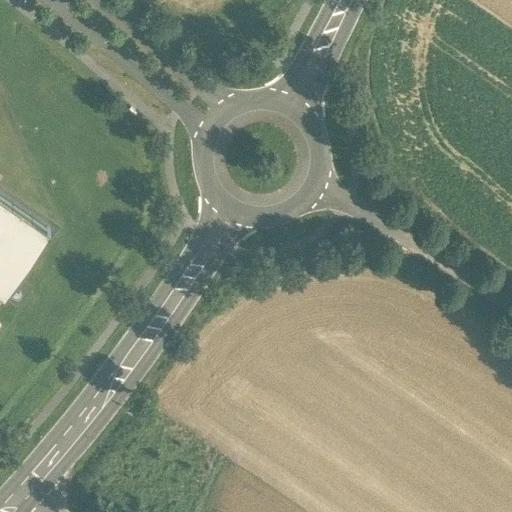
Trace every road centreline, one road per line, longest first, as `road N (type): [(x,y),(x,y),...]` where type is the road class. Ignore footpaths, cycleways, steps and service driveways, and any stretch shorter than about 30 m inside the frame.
road 1 (tertiary): [(29,507),(227,245),(260,217)]
road 2 (tertiary): [(216,197),(169,280),(8,488)]
road 3 (unclassified): [(310,187),(511,308)]
road 4 (unclassified): [(45,0),(207,136)]
road 5 (unclassified): [(229,111),(94,0)]
road 6 (tertiary): [(308,129),(317,84),(359,0)]
road 7 (tertiary): [(332,0),(295,73),(268,103)]
